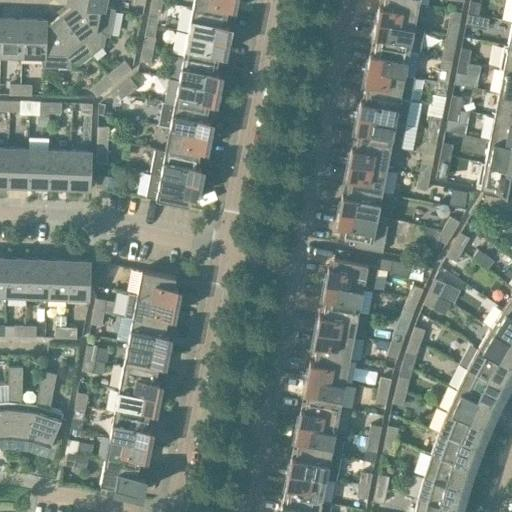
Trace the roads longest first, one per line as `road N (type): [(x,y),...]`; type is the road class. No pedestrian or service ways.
road 1 (residential): [(224,246),(173,511)]
road 2 (residential): [(288,262),(338,0)]
road 3 (residential): [(240,511),(288,262)]
road 4 (residential): [(273,0),(224,246)]
road 5 (residential): [(0,211),(87,214),(224,246)]
